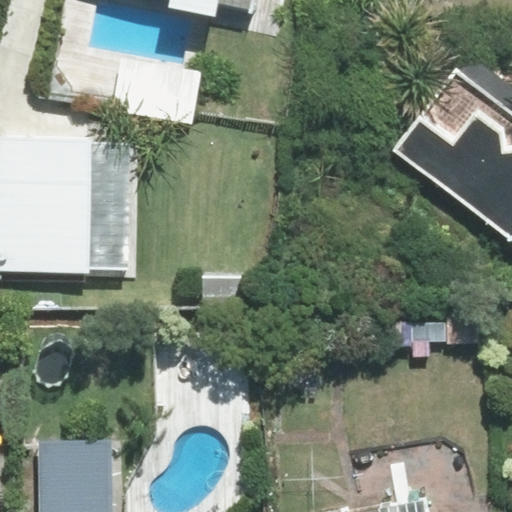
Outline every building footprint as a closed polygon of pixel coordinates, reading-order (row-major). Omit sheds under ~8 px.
[(157,0),(207,10),(208,0),(157,0)] [(511,141),(490,143),(488,124),(466,107),(445,134),(410,108),(386,140),(511,235),(511,141)] [(81,130),(0,127),(0,268),(77,271),(81,130)] [(240,275),(191,273),(189,319),(239,320),(240,275)] [(401,293),(397,353),(456,358),(461,297),(401,293)] [(105,511),(108,444),(33,441),(30,511),(105,511)] [(359,511),(348,511),(474,511),(467,454),(353,468),(359,511)]
